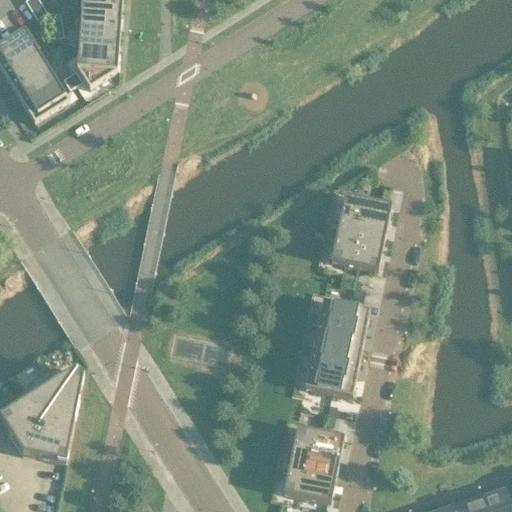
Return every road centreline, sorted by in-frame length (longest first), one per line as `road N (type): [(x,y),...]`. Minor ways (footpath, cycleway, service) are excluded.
road 1 (residential): [(9,187),(306,0)]
road 2 (residential): [(393,172),(407,197),(349,511)]
road 3 (residential): [(104,339),(212,511)]
road 4 (residential): [(104,339),(9,187)]
